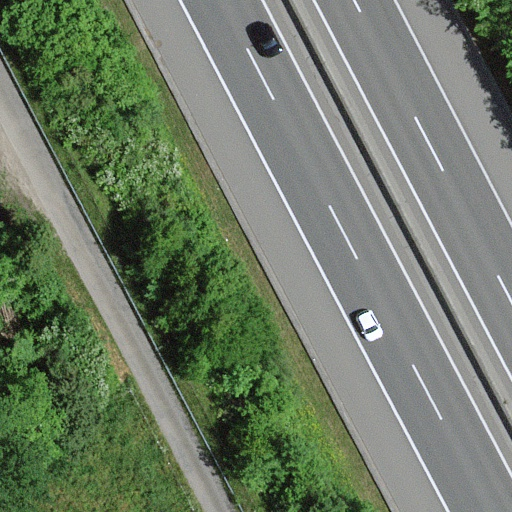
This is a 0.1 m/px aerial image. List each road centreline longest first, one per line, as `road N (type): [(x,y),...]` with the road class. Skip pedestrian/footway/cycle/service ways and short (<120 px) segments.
road 1 (motorway): [(221,0),(490,511)]
road 2 (unclassified): [(0,103),(210,511)]
road 3 (motorway): [(511,298),(356,0)]
